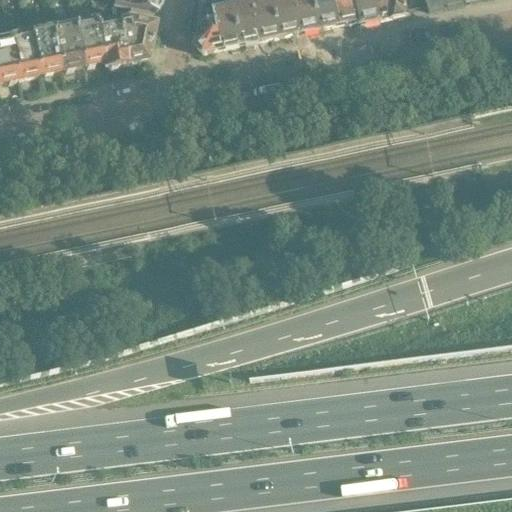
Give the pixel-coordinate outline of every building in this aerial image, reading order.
[(156,15),(158,0),(113,0),(112,6),(156,15)] [(274,0),(261,0),(254,1),(263,45),(283,41),(274,0)] [(295,0),(274,0),(283,41),(303,37),(295,0)] [(315,0),(295,0),(303,37),(322,33),(315,0)] [(335,0),(315,0),(322,33),(341,29),(335,0)] [(335,0),(341,29),(360,25),(355,0),(335,0)] [(384,24),(379,0),(355,0),(360,25),(361,29),(384,24)] [(409,19),(405,0),(379,0),(384,24),(409,19)] [(425,0),(428,12),(486,0),(425,0)] [(254,1),(234,6),(243,49),(263,45),(254,1)] [(112,6),(112,8),(117,25),(126,67),(146,63),(156,15),(112,6)] [(234,6),(215,10),(224,53),(243,49),(234,6)] [(205,12),(197,52),(202,58),(224,53),(215,10),(205,12)] [(95,23),(73,28),(82,70),(83,70),(86,72),(93,70),(95,67),(103,66),(104,66),(96,30),(95,23)] [(117,25),(96,30),(104,66),(103,66),(105,72),(106,71),(109,73),(116,72),(118,69),(126,67),(117,25)] [(73,28),(50,32),(59,75),(62,74),(65,76),(71,75),(73,72),(82,70),(73,28)] [(50,32),(29,36),(38,79),(40,79),(43,81),(50,79),(52,76),(59,75),(50,32)] [(38,79),(29,36),(10,40),(19,83),(38,79)] [(10,40),(0,42),(0,87),(5,86),(8,88),(14,87),(16,84),(19,83),(10,40)]
